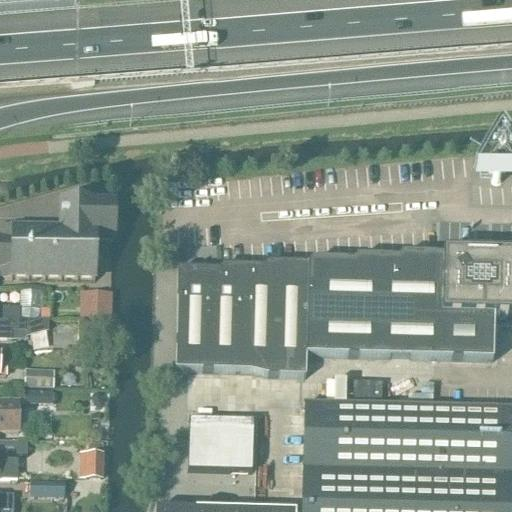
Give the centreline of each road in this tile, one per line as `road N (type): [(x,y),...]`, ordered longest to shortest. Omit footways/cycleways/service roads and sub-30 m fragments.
road 1 (motorway): [(0,123),(511,57)]
road 2 (motorway): [(0,56),(511,12)]
